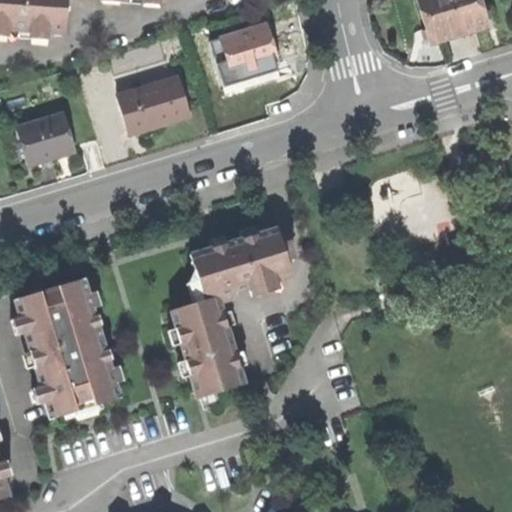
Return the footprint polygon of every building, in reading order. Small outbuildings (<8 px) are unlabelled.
[(0,0),(0,29),(67,33),(68,0),(0,0)] [(449,0),(417,0),(433,46),(449,41),(462,38),(449,0)] [(481,0),(449,0),(462,38),(478,32),(491,28),(481,0)] [(245,75),(280,65),(267,28),(221,42),(232,79),(245,75)] [(158,128),(191,117),(179,79),(117,99),(130,137),(158,128)] [(51,160),(77,152),(65,115),(23,128),(36,165),(51,160)] [(197,303),(173,311),(178,328),(183,344),(186,352),(188,360),(193,376),(200,398),(205,397),(209,409),(226,404),(222,392),(247,384),(221,303),(233,299),(237,292),(294,274),(279,228),(258,235),(255,226),(241,231),(243,239),(236,241),(191,255),(199,280),(205,300),(197,303)] [(46,402),(51,418),(70,413),(69,410),(76,407),(74,400),(96,393),(98,401),(105,399),(106,402),(122,397),(117,382),(113,367),(95,307),(90,292),(86,278),(15,299),(21,317),(26,334),(32,354),(41,385),(46,402)] [(190,282),(197,303),(205,300),(199,280),(190,282)] [(99,289),(90,292),(95,307),(103,304),(99,289)] [(18,336),(26,334),(21,317),(13,320),(18,336)] [(176,346),(183,344),(178,328),(171,330),(176,346)] [(185,378),(193,376),(188,360),(180,362),(185,378)] [(121,365),(113,367),(117,382),(126,379),(121,365)] [(39,404),(46,402),(41,385),(34,388),(39,404)] [(0,498),(13,495),(0,452),(0,498)]
